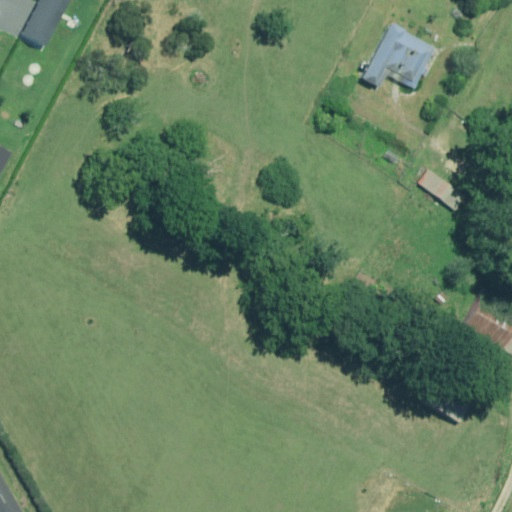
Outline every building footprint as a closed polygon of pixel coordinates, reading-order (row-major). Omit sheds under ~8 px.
[(38,0),(19,37),(43,50),(68,0),(38,0)] [(432,49),(388,26),(359,80),(377,89),(384,75),(411,89),(432,49)] [(389,148),(383,155),(393,164),(399,158),(389,148)] [(464,198),(427,171),(417,185),(454,212),(464,198)] [(511,317),(478,296),(460,325),(511,357),(511,356),(511,317)]
